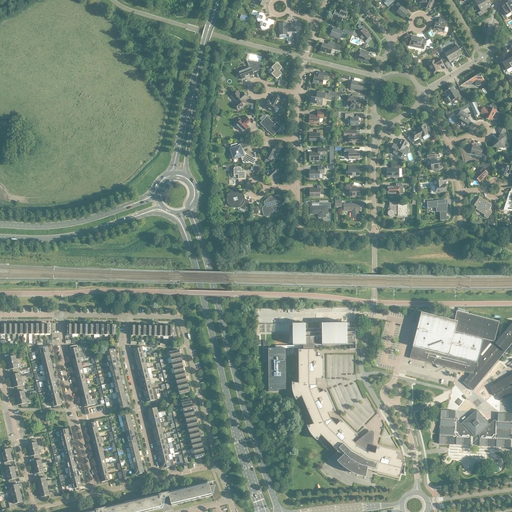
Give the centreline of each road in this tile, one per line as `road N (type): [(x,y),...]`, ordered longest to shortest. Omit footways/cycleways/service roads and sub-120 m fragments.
road 1 (secondary): [(278,511),(201,239)]
road 2 (secondary): [(189,245),(263,511)]
road 3 (residential): [(216,465),(181,322),(127,317)]
road 4 (residential): [(95,495),(62,363),(61,316)]
road 5 (unclassified): [(392,385),(407,323),(298,315)]
road 6 (residential): [(157,479),(127,358),(127,317)]
road 7 (residential): [(35,509),(0,368)]
road 8 (secondary): [(128,205),(69,224),(0,224)]
road 9 (secondary): [(0,236),(75,235),(125,219)]
